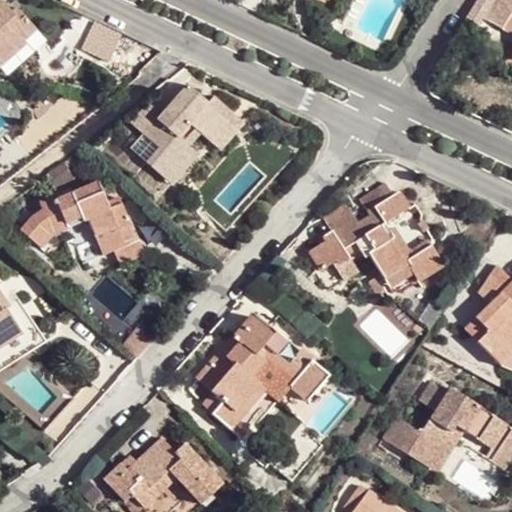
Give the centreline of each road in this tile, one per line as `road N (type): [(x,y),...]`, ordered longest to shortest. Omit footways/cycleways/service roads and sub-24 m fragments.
road 1 (residential): [(0,509),(75,450),(362,128)]
road 2 (residential): [(93,0),(362,128)]
road 3 (residential): [(392,92),(195,0)]
road 4 (residential): [(362,128),(511,200)]
road 5 (residential): [(511,149),(392,92)]
